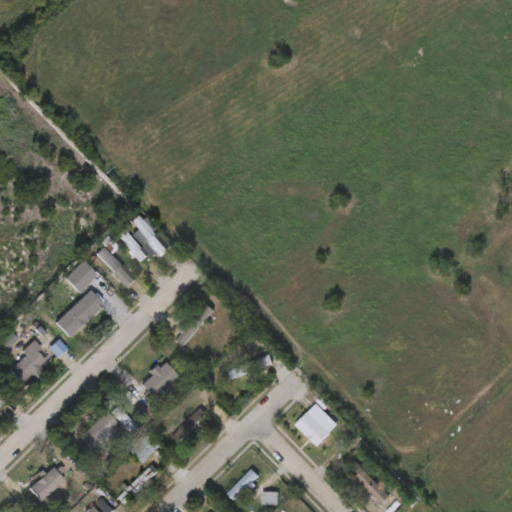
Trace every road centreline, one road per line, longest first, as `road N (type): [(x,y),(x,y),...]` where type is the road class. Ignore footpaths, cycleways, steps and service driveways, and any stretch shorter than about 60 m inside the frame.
road 1 (residential): [(190,281),(0,458)]
road 2 (residential): [(290,392),(157,511)]
road 3 (residential): [(256,423),(341,511)]
